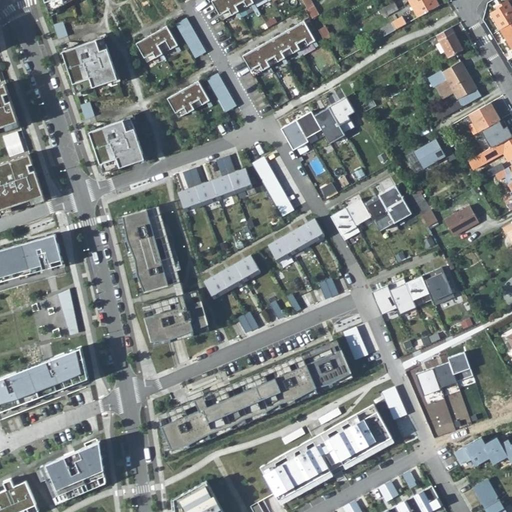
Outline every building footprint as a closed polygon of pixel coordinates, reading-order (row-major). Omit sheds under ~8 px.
[(232,0),(210,0),(222,19),(235,12),(238,17),(241,16),(238,10),(232,0)] [(251,0),(232,0),(238,10),(250,4),(253,9),(256,7),(253,2),(251,0)] [(301,0),(306,8),(313,4),(310,0),(301,0)] [(398,8),(394,0),(381,8),(384,15),(398,8)] [(438,5),(435,0),(408,0),(417,16),(438,5)] [(500,5),(502,8),(497,10),(491,14),(500,29),(511,22),(511,7),(508,0),(500,5)] [(306,8),(311,17),(318,13),(313,4),(306,8)] [(402,16),(380,28),(383,35),(406,23),(402,16)] [(179,30),(190,24),(186,18),(175,24),(179,30)] [(304,19),(288,29),(300,48),(312,41),(315,46),(318,44),(304,19)] [(511,22),(500,29),(511,49),(511,22)] [(182,36),(193,29),(190,24),(179,30),(182,36)] [(167,25),(151,34),(162,53),(175,46),(178,51),(181,50),(167,25)] [(318,28),(324,39),(330,35),(324,25),(318,28)] [(462,48),(450,27),(435,35),(439,41),(444,50),(447,56),(462,48)] [(185,41),(196,35),(193,29),(182,36),(185,41)] [(288,29),(273,37),(284,57),(296,50),(299,55),(303,53),(300,48),(288,29)] [(151,34),(136,43),(147,62),(159,55),(162,60),(165,59),(162,53),(151,34)] [(188,47),(199,40),(196,35),(185,41),(188,47)] [(103,37),(62,51),(76,92),(117,78),(103,37)] [(273,37),(258,46),(269,65),(281,58),(284,64),(287,62),(284,57),(273,37)] [(191,52),(202,46),(199,40),(188,47),(191,52)] [(439,53),(444,50),(439,41),(434,43),(439,53)] [(194,58),(205,51),(202,46),(191,52),(194,58)] [(258,46),(242,55),(253,74),(266,67),(269,72),(272,70),(269,65),(258,46)] [(436,63),(433,57),(422,63),(425,69),(436,63)] [(457,97),(475,86),(460,60),(436,74),(440,82),(446,79),(457,97)] [(210,84),(221,78),(218,73),(206,79),(210,84)] [(213,90),(224,83),(221,78),(210,84),(213,90)] [(360,104),(366,101),(354,79),(348,82),(348,83),(355,95),(358,101),(359,103),(360,104)] [(199,80),(183,89),(194,108),(206,101),(209,106),(213,104),(199,80)] [(5,82),(0,83),(0,126),(18,120),(5,82)] [(216,95),(227,89),(224,83),(213,90),(216,95)] [(183,89),(168,97),(179,117),(190,110),(194,115),(197,113),(194,108),(183,89)] [(219,101),(230,94),(227,89),(216,95),(219,101)] [(222,106),(233,100),(230,94),(219,101),(222,106)] [(492,96),(468,109),(476,123),(484,119),(481,114),(488,110),(497,105),(492,96)] [(346,97),(329,106),(344,132),(354,127),(348,115),(354,111),(346,97)] [(366,101),(360,104),(361,105),(364,111),(376,104),(372,98),(366,101)] [(461,105),(458,99),(439,109),(443,115),(461,105)] [(233,100),(222,106),(225,111),(236,105),(233,100)] [(82,103),(87,116),(94,114),(89,101),(82,103)] [(447,124),(466,114),(461,105),(443,115),(431,122),(434,129),(446,122),(447,124)] [(496,136),(511,128),(497,105),(488,110),(497,126),(492,129),(496,136)] [(329,106),(314,115),(329,143),(345,134),(344,132),(329,106)] [(431,122),(443,115),(439,109),(427,116),(431,122)] [(311,110),(296,119),(306,137),(321,129),(314,115),(311,110)] [(130,117),(90,131),(104,172),(144,158),(130,117)] [(296,119),(281,128),(293,149),(308,141),(306,137),(296,119)] [(511,135),(495,145),(494,144),(479,152),(467,159),(471,167),(502,150),(508,161),(511,158),(511,135)] [(444,154),(447,161),(455,157),(447,143),(441,147),(435,137),(404,154),(410,165),(418,160),(422,167),(444,154)] [(479,152),(494,144),(490,137),(475,145),(479,152)] [(29,153),(0,162),(0,208),(43,194),(29,153)] [(222,156),(228,174),(236,171),(229,154),(222,156)] [(251,161),(281,213),(292,207),(263,155),(251,161)] [(228,174),(222,156),(215,159),(221,176),(228,174)] [(418,160),(410,165),(414,171),(422,167),(418,160)] [(491,174),(494,173),(503,168),(500,162),(488,168),(491,174)] [(494,173),(494,174),(492,175),(493,179),(496,177),(497,178),(503,175),(507,181),(506,181),(511,189),(511,188),(511,163),(503,168),(494,173)] [(189,168),(195,186),(202,183),(196,166),(189,168)] [(188,188),(178,192),(185,210),(252,186),(245,168),(236,171),(228,174),(221,176),(202,183),(195,186),(188,188)] [(195,186),(189,168),(182,171),(188,188),(195,186)] [(395,185),(379,194),(395,223),(411,214),(395,185)] [(420,213),(428,209),(416,187),(408,192),(414,203),(420,213)] [(379,194),(363,203),(371,216),(380,231),(395,223),(379,194)] [(361,198),(346,207),(356,224),(371,216),(363,203),(361,198)] [(468,204),(442,218),(451,234),(477,220),(468,204)] [(147,207),(122,214),(127,236),(135,257),(138,273),(144,291),(169,283),(147,207)] [(346,207),(330,215),(344,240),(359,231),(356,224),(346,207)] [(428,209),(420,213),(423,218),(426,224),(435,220),(434,218),(429,221),(426,213),(429,211),(428,209)] [(315,218),(268,244),(277,261),(324,235),(315,218)] [(511,220),(503,225),(511,241),(511,220)] [(55,233),(0,248),(0,280),(63,262),(55,233)] [(250,254),(204,281),(213,298),(260,271),(250,254)] [(441,267),(421,275),(429,292),(434,305),(454,297),(441,267)] [(421,275),(405,282),(413,299),(429,292),(421,275)] [(326,279),(325,279),(332,296),(339,293),(332,276),(326,279)] [(325,279),(318,282),(325,299),(332,296),(325,279)] [(387,285),(371,291),(381,314),(397,307),(387,285)] [(69,288),(58,293),(70,334),(78,332),(69,288)] [(292,292),(286,296),(295,312),(302,309),(292,292)] [(201,299),(144,315),(151,340),(171,336),(208,323),(201,299)] [(279,300),(273,304),(281,318),(288,315),(279,300)] [(250,311),(243,314),(252,330),(259,327),(250,311)] [(243,314),(237,318),(246,333),(252,330),(243,314)] [(344,330),(356,358),(370,353),(358,324),(344,330)] [(337,337),(159,412),(166,455),(353,376),(337,337)] [(81,346),(0,376),(0,409),(88,376),(81,346)] [(387,401),(400,395),(396,384),(383,390),(387,401)] [(325,438),(320,441),(331,460),(336,458),(339,465),(388,439),(375,414),(374,412),(325,438)] [(481,437),(464,446),(472,458),(475,465),(489,458),(493,464),(507,455),(500,442),(497,436),(484,443),(481,437)] [(508,438),(500,442),(507,455),(511,463),(511,462),(511,443),(511,444),(508,438)] [(100,440),(41,464),(54,495),(96,477),(105,473),(100,440)] [(313,445),(260,473),(274,500),(327,471),(318,454),(321,452),(316,443),(313,445)] [(464,446),(453,452),(461,465),(472,458),(464,446)] [(0,511),(14,511),(36,503),(26,479),(14,484),(11,477),(4,480),(7,487),(0,489),(0,511)] [(507,511),(487,478),(472,487),(486,511),(507,511)] [(173,511),(223,511),(206,480),(174,497),(174,500),(172,500),(173,511)] [(427,511),(442,504),(432,485),(382,511),(427,511)]
